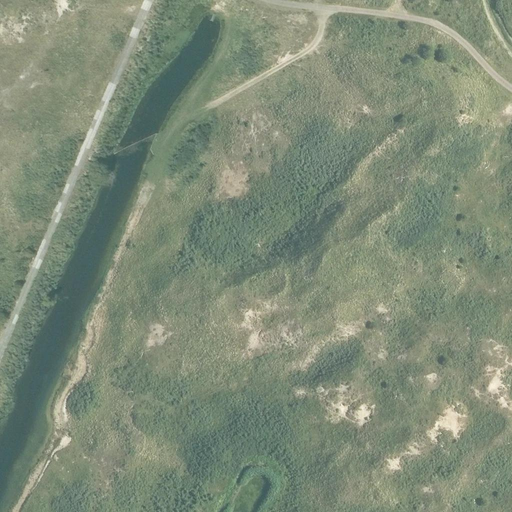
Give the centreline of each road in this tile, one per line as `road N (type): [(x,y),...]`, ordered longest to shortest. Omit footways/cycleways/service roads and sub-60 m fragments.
road 1 (track): [(0,351),(148,0)]
road 2 (track): [(511,89),(435,23),(271,0)]
